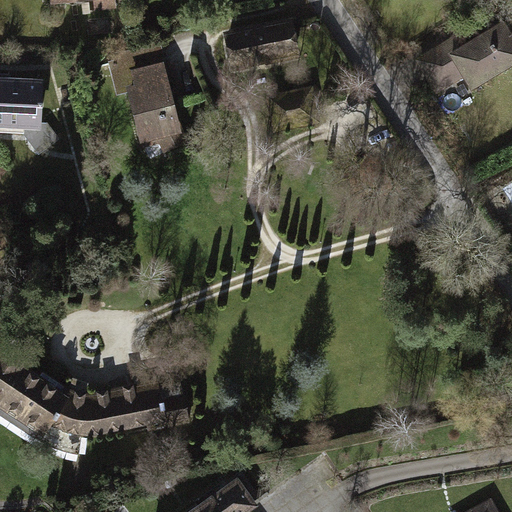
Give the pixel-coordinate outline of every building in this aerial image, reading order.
[(122,0),(43,0),(44,18),(123,15),(122,0)] [(299,19),(223,29),(229,72),(304,62),(299,19)] [(442,35),(414,54),(441,96),(467,79),(479,97),(511,74),(511,22),(458,58),(442,35)] [(183,144),(160,51),(122,60),(145,153),(183,144)] [(51,127),(55,88),(0,83),(0,131),(27,133),(39,156),(56,146),(51,127)] [(0,409),(76,468),(82,450),(205,430),(180,384),(88,398),(0,335),(0,409)] [(247,473),(196,511),(261,511),(271,505),(247,473)] [(498,511),(494,502),(475,511),(498,511)]
